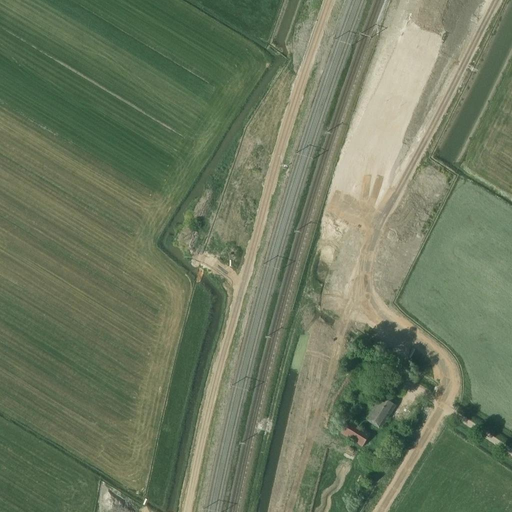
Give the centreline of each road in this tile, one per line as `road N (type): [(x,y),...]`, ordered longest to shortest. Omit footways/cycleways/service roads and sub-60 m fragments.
road 1 (track): [(379,511),(440,405),(442,378),(433,359),(358,310),(348,294),(352,274),(494,0)]
road 2 (track): [(189,511),(221,361),(332,0)]
